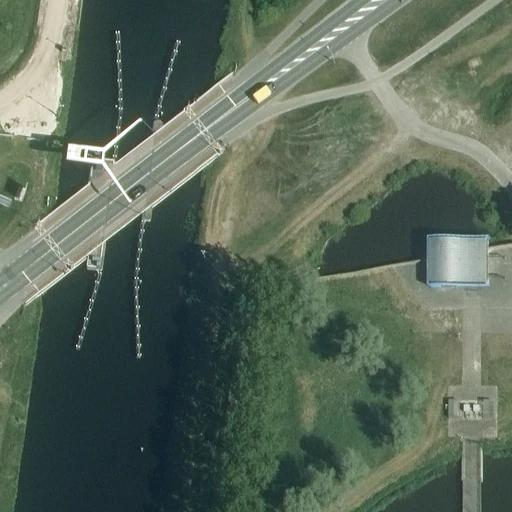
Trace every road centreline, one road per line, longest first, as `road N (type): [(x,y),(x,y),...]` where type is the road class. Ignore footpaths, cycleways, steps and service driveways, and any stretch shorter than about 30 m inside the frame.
road 1 (secondary): [(0,287),(335,32),(390,0)]
road 2 (track): [(184,511),(217,262),(245,207)]
road 3 (track): [(245,207),(400,118)]
road 4 (unclassified): [(0,100),(42,64),(56,0)]
